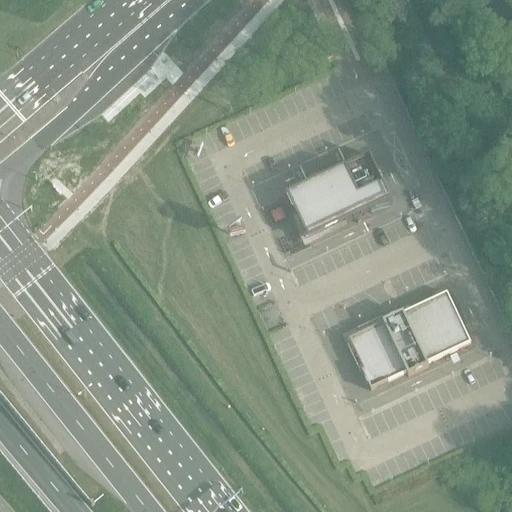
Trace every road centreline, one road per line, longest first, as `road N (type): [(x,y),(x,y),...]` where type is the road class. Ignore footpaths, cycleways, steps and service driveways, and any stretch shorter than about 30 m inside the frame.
road 1 (primary): [(217,511),(0,235)]
road 2 (tertiary): [(0,174),(201,0)]
road 3 (primary): [(0,326),(147,511)]
road 4 (tertiary): [(130,0),(0,112)]
